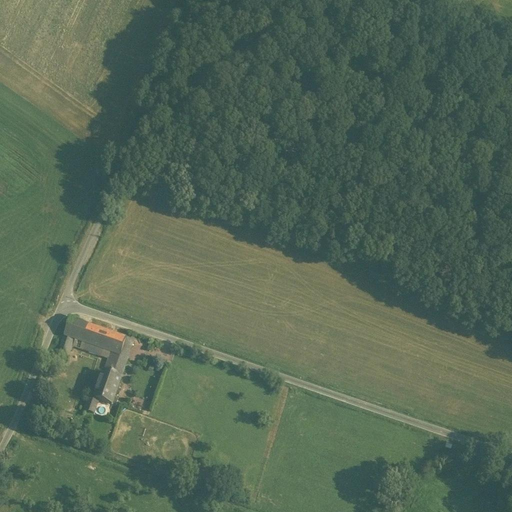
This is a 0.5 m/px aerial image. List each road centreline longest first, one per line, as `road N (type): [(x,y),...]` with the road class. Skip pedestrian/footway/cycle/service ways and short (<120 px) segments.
road 1 (tertiary): [(63,302),(511,454)]
road 2 (unclassified): [(63,302),(200,0)]
road 3 (tertiary): [(0,453),(63,302)]
